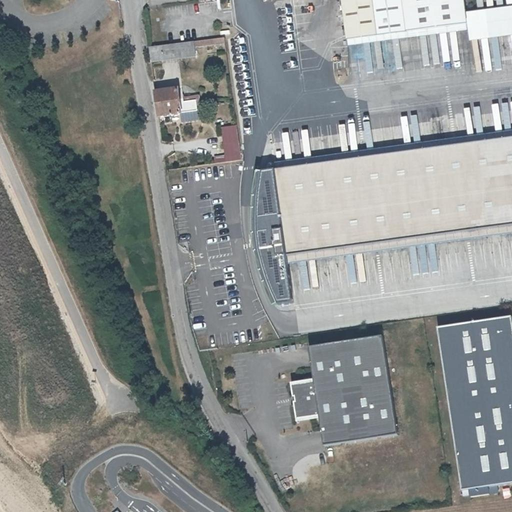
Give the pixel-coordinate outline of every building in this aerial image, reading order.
[(467,41),(511,35),(511,8),(464,15),(461,0),(338,0),(344,44),(465,28),(467,41)] [(198,42),(199,51),(224,46),(223,39),(198,42)] [(198,42),(152,49),(154,64),(178,60),(200,58),(199,51),(198,42)] [(246,89),(279,87),(283,137),(301,136),(297,85),(289,86),(288,69),(245,72),(246,89)] [(183,91),(161,94),(164,119),(203,113),(201,101),(184,104),(183,91)] [(234,132),(233,127),(219,129),(223,157),(238,155),(234,132)] [(511,136),(275,167),(286,252),(511,224),(511,136)] [(511,350),(507,318),(437,329),(462,492),(511,484),(511,350)] [(394,437),(379,338),(304,349),(310,383),(288,387),(288,385),(287,385),(293,424),(294,424),(294,422),(315,419),(320,448),(394,437)]
